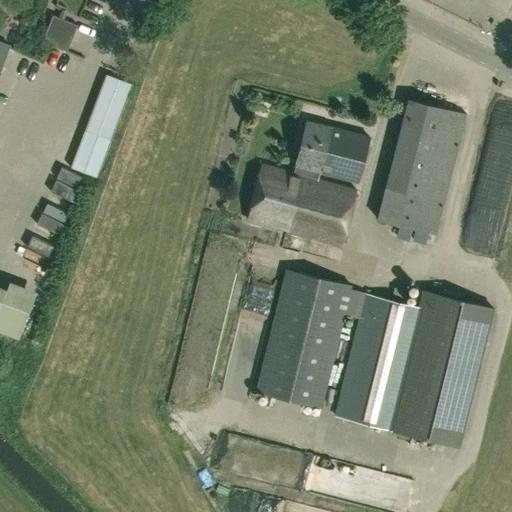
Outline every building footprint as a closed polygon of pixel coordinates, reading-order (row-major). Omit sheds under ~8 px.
[(53,15),(42,41),(67,52),(78,25),(53,15)] [(0,43),(0,68),(9,48),(0,43)] [(114,76),(94,133),(118,141),(138,84),(114,76)] [(436,233),(466,113),(408,98),(378,218),(436,233)] [(307,121),(294,173),(318,180),(320,172),(358,182),(370,138),(307,121)] [(86,144),(83,161),(101,164),(104,147),(86,144)] [(356,190),(318,180),(294,173),(262,165),(247,219),(342,244),(356,190)] [(286,269),(257,390),(322,406),(344,313),(355,316),(361,292),(350,289),(351,285),(286,269)] [(336,415),(453,443),(486,305),(424,290),(420,307),(365,293),(336,415)]
